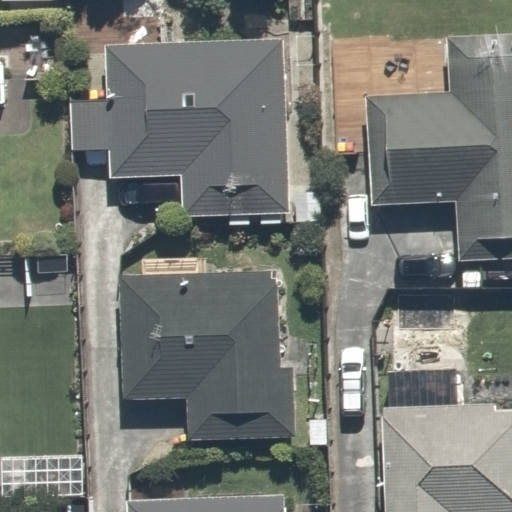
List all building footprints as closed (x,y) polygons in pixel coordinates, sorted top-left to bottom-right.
[(455,98),(363,107),(373,213),(454,206),(459,270),(511,265),(511,40),(450,47),(455,98)] [(289,51),(112,54),(113,112),(74,112),(75,188),(190,186),(191,235),(292,233),(289,51)] [(290,283),(128,286),(131,401),(199,399),(200,444),(303,442),(302,373),(292,373),(290,283)] [(511,511),(511,404),(392,406),(393,511),(511,511)] [(295,511),(294,493),(140,497),(140,511),(295,511)]
